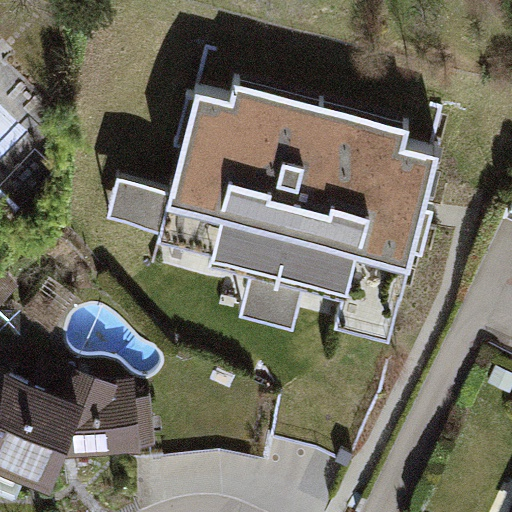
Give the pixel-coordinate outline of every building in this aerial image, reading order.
[(161,221),(160,224),(214,237),(209,255),(250,265),(304,278),(343,288),(336,315),(389,329),(400,285),(402,285),(413,240),(422,243),(433,198),(425,196),(439,141),(406,133),(410,115),(235,71),(231,88),(197,79),(195,88),(188,87),(175,137),(182,138),(170,183),(161,221)] [(161,221),(170,183),(118,169),(109,208),(161,221)] [(304,278),(250,265),(240,303),(294,317),(304,278)] [(511,384),(511,366),(496,359),(488,376),(511,387),(511,384)] [(6,370),(0,376),(0,452),(28,464),(49,472),(60,444),(150,436),(146,396),(135,396),(134,380),(108,382),(76,370),(66,395),(6,370)] [(0,452),(0,479),(17,487),(28,464),(0,452)]
